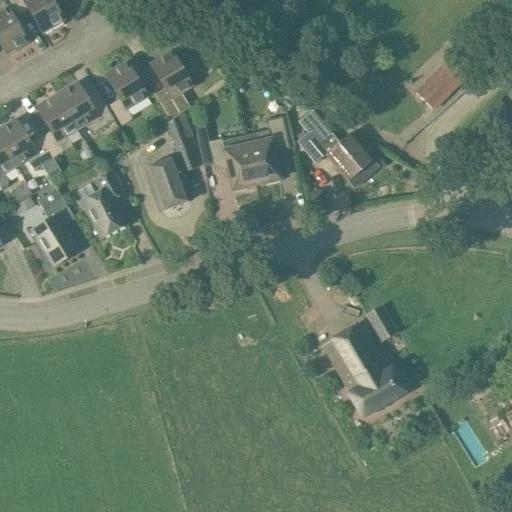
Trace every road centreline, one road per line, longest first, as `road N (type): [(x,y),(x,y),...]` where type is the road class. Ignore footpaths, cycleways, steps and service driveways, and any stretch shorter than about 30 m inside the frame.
road 1 (tertiary): [(0,313),(37,317),(409,215),(452,215)]
road 2 (residential): [(452,215),(421,139),(511,66)]
road 3 (residential): [(0,88),(102,24)]
